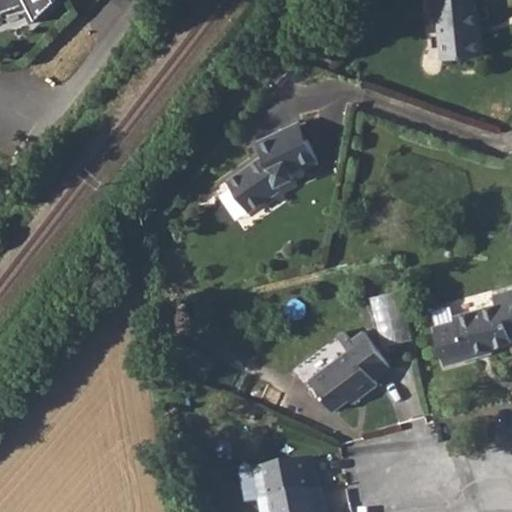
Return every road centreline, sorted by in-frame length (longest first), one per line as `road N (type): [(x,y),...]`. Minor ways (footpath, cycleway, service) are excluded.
road 1 (track): [(511,137),(469,142),(362,99)]
road 2 (residential): [(129,0),(88,55),(66,108)]
